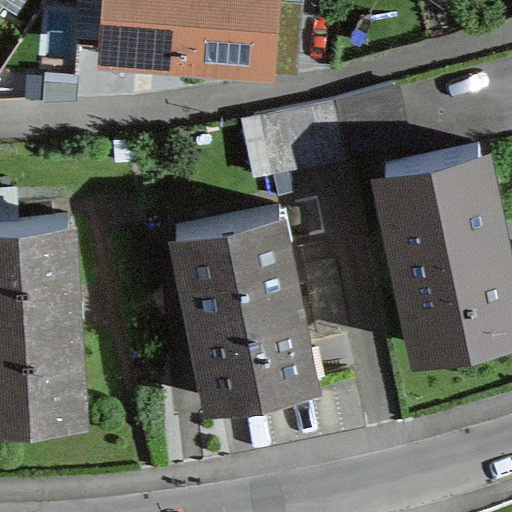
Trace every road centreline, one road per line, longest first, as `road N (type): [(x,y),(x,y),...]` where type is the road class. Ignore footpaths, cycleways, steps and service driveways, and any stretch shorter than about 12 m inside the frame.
road 1 (residential): [(0,115),(231,97),(511,29)]
road 2 (tertiary): [(211,511),(397,475),(511,438)]
